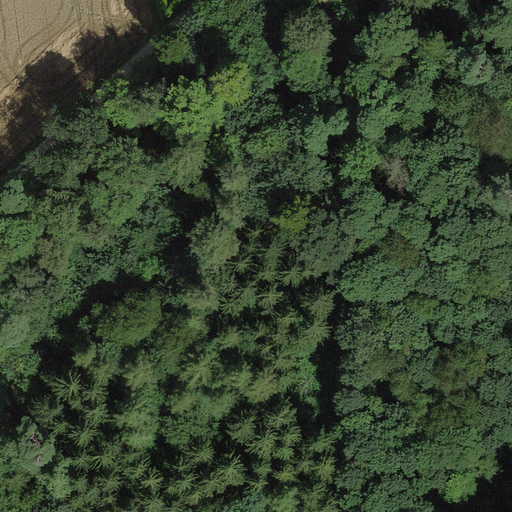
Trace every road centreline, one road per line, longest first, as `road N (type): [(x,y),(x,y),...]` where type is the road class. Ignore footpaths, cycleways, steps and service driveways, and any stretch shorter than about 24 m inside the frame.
road 1 (track): [(324,0),(346,511)]
road 2 (track): [(0,199),(202,0)]
